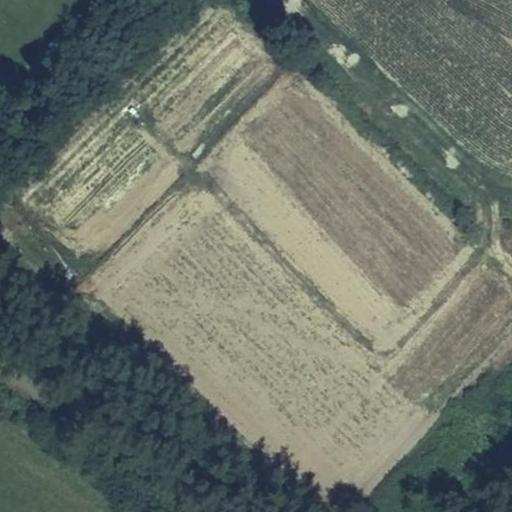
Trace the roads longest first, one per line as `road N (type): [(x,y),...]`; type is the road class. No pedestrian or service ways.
road 1 (track): [(207,187),(362,347),(384,352),(420,324),(481,251),(492,227),(489,192)]
road 2 (track): [(296,0),(489,192)]
